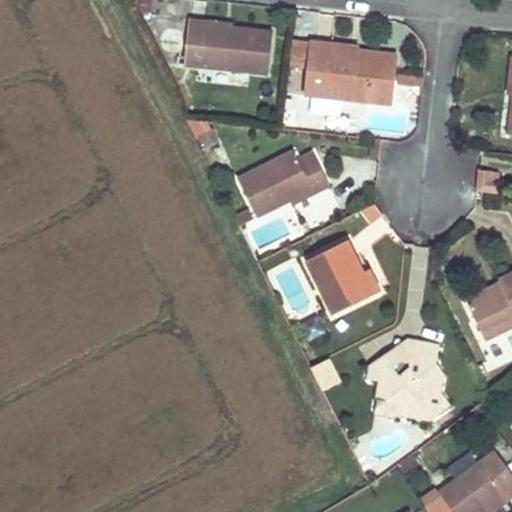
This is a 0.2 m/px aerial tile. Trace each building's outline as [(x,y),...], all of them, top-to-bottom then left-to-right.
[(268,74),(273,32),(233,28),(206,25),(206,24),(207,20),(207,19),(189,17),(184,64),(214,67),(249,71),(268,74)] [(233,28),(233,22),(231,22),(207,19),(207,20),(206,24),(206,25),(233,28)] [(391,104),(397,53),(356,48),(356,51),(356,52),(335,50),(336,43),(336,42),(313,40),(306,93),(391,104)] [(356,48),(357,45),(336,42),(336,43),(335,50),(356,52),(356,51),(356,48)] [(247,86),(249,71),(214,67),(212,81),(212,82),(247,86)] [(329,185),(313,151),(299,159),(296,150),(239,178),(257,215),(290,199),(313,188),(315,192),(329,185)] [(476,189),(497,191),(499,168),(477,167),(476,189)] [(315,192),(313,188),(290,199),(291,200),(293,203),(315,192)] [(354,277),(364,271),(348,239),(306,259),(333,313),(364,298),(354,277)] [(374,293),(364,271),(354,277),(364,298),(374,293)] [(511,271),(498,278),(499,281),(504,291),(471,308),(485,339),(511,325),(511,271)] [(504,291),(499,281),(466,298),(466,299),(471,308),(504,291)] [(300,321),(306,337),(324,330),(317,314),(300,321)] [(439,392),(443,373),(436,362),(439,344),(407,338),(404,358),(400,358),(389,365),(383,355),(368,365),(366,378),(378,381),(377,392),(383,393),(398,416),(399,414),(430,419),(449,405),(439,392)] [(404,358),(407,338),(406,339),(383,355),(389,365),(400,358),(404,358)] [(328,360),(311,368),(321,388),(338,379),(328,360)] [(398,416),(383,393),(377,392),(373,412),(398,416)] [(511,476),(493,451),(437,494),(450,511),(477,511),(478,511),(502,494),(506,499),(511,495),(511,476)] [(435,492),(420,503),(426,511),(450,511),(437,494),(435,492)] [(502,494),(478,511),(489,511),(506,499),(502,494)]
